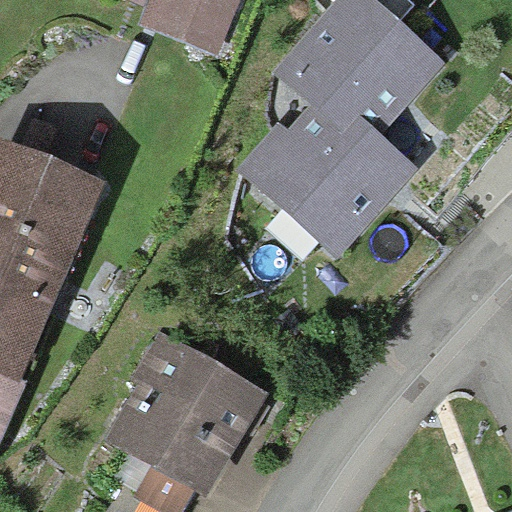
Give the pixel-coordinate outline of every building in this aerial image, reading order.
[(115,0),(147,12),(151,0),(115,0)] [(242,0),(151,0),(147,12),(141,27),(219,58),(242,0)] [(361,121),(382,141),(407,114),(447,69),(399,26),(369,0),(341,0),(338,4),(271,77),(310,112),(343,141),(361,121)] [(333,0),(338,4),(341,0),(369,0),(399,26),(415,8),(405,0),(333,0)] [(382,141),(361,121),(343,141),(310,112),(289,134),(278,124),(235,172),(338,265),(402,195),(420,175),(382,141)] [(27,155),(58,167),(71,135),(40,122),(27,155)] [(106,191),(0,145),(0,382),(20,391),(106,191)] [(186,511),(195,498),(208,505),(257,420),(270,398),(164,336),(101,443),(151,472),(134,501),(152,511),(186,511)] [(20,391),(0,382),(0,454),(26,393),(20,391)]
